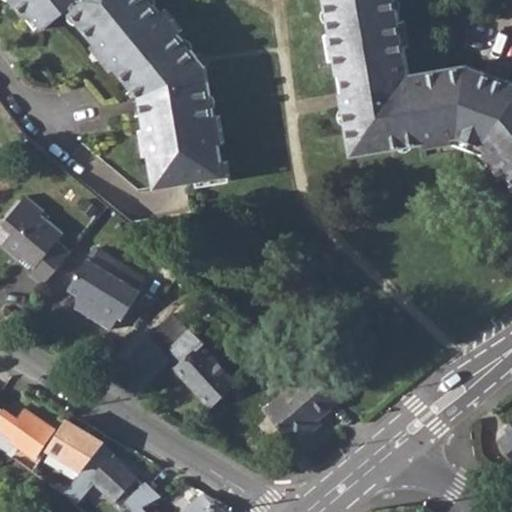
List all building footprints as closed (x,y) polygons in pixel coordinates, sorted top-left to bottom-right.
[(9,0),(17,9),(22,5),(32,19),(34,23),(63,1),(118,73),(128,85),(131,82),(139,92),(143,110),(138,111),(153,187),(196,179),(220,174),(218,160),(213,138),(208,112),(202,79),(185,57),(191,52),(173,27),(158,8),(151,0),(9,0)] [(364,147),(421,136),(453,130),(463,132),(474,134),(499,164),(511,179),(511,90),(506,89),(504,96),(481,90),(483,83),(465,78),(467,70),(409,81),(393,0),(320,0),(328,40),(333,69),(336,81),(342,80),(343,87),(353,86),(356,99),(340,102),(347,137),(355,135),(363,139),(364,147)] [(161,4),(158,8),(173,27),(176,24),(161,4)] [(27,22),(32,19),(22,5),(17,9),(27,22)] [(328,69),(333,69),(328,40),(323,41),(328,69)] [(199,62),(191,52),(185,57),(202,79),(199,62)] [(486,76),(467,70),(465,78),(483,83),(486,76)] [(336,81),(340,102),(356,99),(353,86),(343,87),(342,80),(336,81)] [(131,82),(128,85),(134,94),(138,111),(143,110),(139,92),(131,82)] [(506,89),(483,83),(481,90),(504,96),(506,89)] [(217,110),(208,112),(213,138),(221,137),(217,110)] [(493,168),(499,164),(474,134),(463,132),(453,130),(421,136),(423,142),(454,136),(471,141),(493,168)] [(349,150),(364,147),(363,139),(355,135),(347,137),(348,147),(349,150)] [(225,159),(218,160),(220,174),(196,179),(197,186),(229,179),(225,159)] [(24,278),(39,290),(67,256),(55,246),(61,239),(36,219),(40,215),(22,200),(0,224),(1,233),(8,238),(0,246),(0,253),(13,264),(18,266),(20,263),(31,272),(24,278)] [(141,291),(139,290),(103,268),(110,255),(100,248),(92,261),(88,258),(67,289),(80,296),(75,305),(110,329),(118,317),(123,319),(141,291)] [(146,278),(110,255),(103,268),(139,290),(146,278)] [(174,365),(212,407),(237,383),(199,342),(202,340),(190,327),(170,345),(182,359),(174,365)] [(115,377),(141,392),(171,357),(151,336),(115,377)] [(295,438),(299,443),(321,424),(318,419),(343,399),(311,373),(267,409),(293,440),(295,438)] [(212,407),(230,427),(255,403),(237,383),(212,407)] [(0,406),(0,443),(7,449),(14,441),(34,455),(53,428),(24,408),(17,418),(0,406)] [(83,471),(106,444),(66,419),(45,448),(83,471)] [(495,441),(511,461),(511,421),(505,428),(507,430),(495,441)] [(139,507),(163,493),(147,479),(144,482),(115,458),(117,454),(106,444),(83,471),(67,491),(77,502),(96,479),(124,504),(126,501),(136,509),(139,507)] [(203,490),(180,511),(228,511),(228,505),(203,490)]
